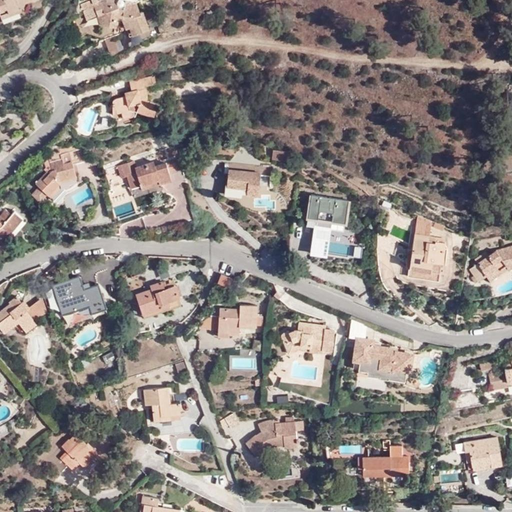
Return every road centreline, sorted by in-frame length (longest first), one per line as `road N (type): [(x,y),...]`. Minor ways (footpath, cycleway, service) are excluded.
road 1 (residential): [(220,250),(431,337),(461,343),(511,333)]
road 2 (residential): [(248,508),(180,333),(211,295),(220,250)]
road 3 (residential): [(511,511),(248,508)]
road 4 (residential): [(0,274),(86,246),(220,250)]
road 5 (residential): [(0,85),(38,77),(59,82),(64,98),(61,116),(0,174)]
